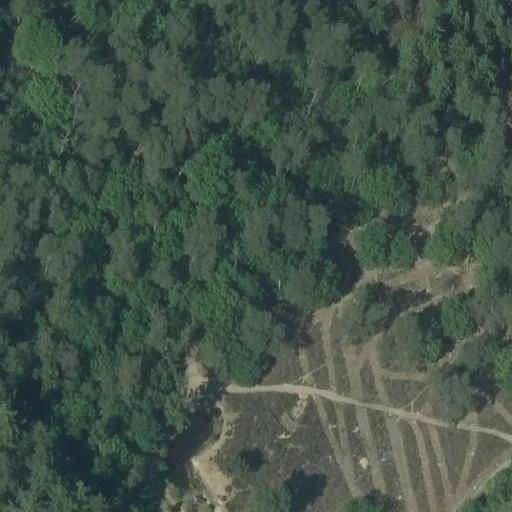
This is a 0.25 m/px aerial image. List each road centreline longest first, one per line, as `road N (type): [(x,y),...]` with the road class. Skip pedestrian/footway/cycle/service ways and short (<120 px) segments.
road 1 (track): [(511,447),(376,405),(198,378),(130,343),(76,333),(20,349),(0,343)]
road 2 (track): [(104,511),(45,449),(0,373)]
